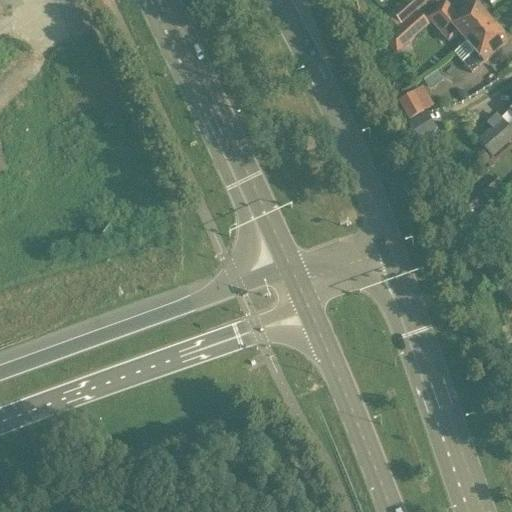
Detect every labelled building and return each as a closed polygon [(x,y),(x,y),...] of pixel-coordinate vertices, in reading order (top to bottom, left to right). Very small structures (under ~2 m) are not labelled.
[(431,0),(407,0),(390,15),(400,27),(431,0)] [(445,5),(426,21),(447,44),(456,36),(464,45),(489,23),(471,3),(455,16),(445,5)] [(411,43),(428,28),(416,14),(399,29),(411,43)] [(507,43),(489,23),(464,45),(472,54),(461,63),(471,74),(507,43)] [(422,112),(412,94),(398,103),(408,121),(422,112)] [(497,165),(492,159),(511,142),(511,134),(497,116),(485,126),(490,131),(476,143),(483,150),(477,155),(490,170),(497,165)] [(511,284),(503,290),(511,303),(511,284)]
